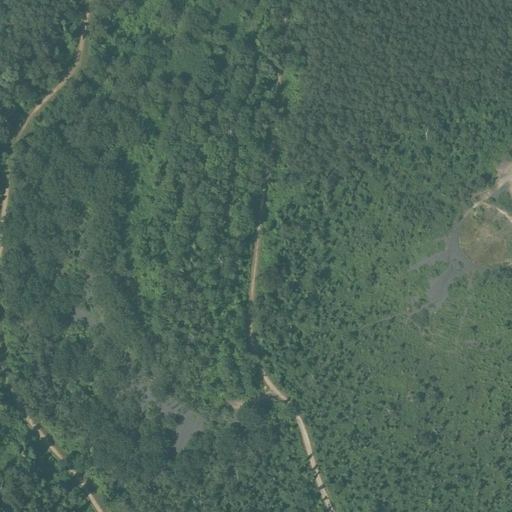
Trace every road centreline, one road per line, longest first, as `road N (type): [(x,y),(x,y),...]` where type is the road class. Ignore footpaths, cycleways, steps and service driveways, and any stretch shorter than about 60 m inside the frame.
road 1 (track): [(90,0),(77,61),(17,138),(0,228)]
road 2 (track): [(0,355),(22,410),(100,511)]
